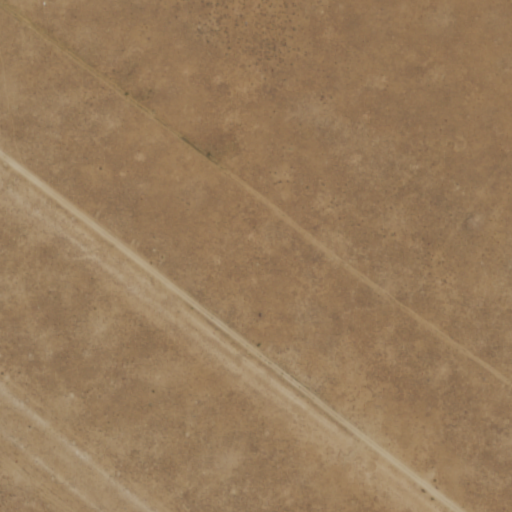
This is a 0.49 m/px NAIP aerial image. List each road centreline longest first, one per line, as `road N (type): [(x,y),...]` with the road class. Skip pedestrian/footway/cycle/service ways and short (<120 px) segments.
road 1 (track): [(428,511),(0,178)]
road 2 (track): [(131,511),(0,405)]
